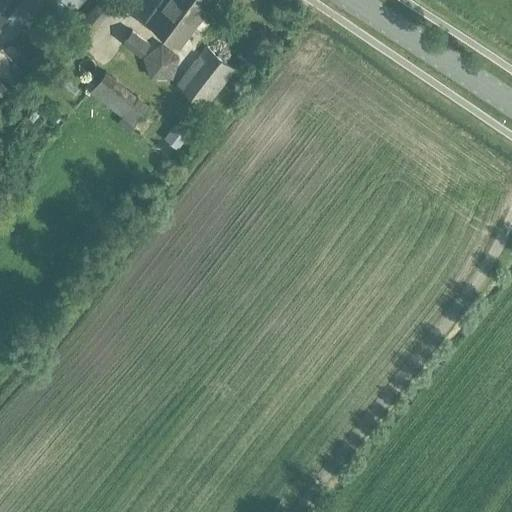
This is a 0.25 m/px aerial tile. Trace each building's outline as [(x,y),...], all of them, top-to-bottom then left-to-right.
[(90,38),(121,0),(99,0),(77,27),(90,38)] [(180,48),(216,0),(161,0),(145,21),(180,48)] [(141,55),(150,43),(134,30),(124,42),(141,55)] [(150,76),(168,76),(175,58),(159,46),(144,58),(150,76)] [(205,107),(235,69),(206,46),(176,84),(205,107)] [(106,72),(90,91),(122,117),(118,121),(117,122),(119,123),(127,130),(128,130),(128,131),(129,131),(131,129),(143,114),(150,105),(138,96),(113,76),(107,72),(106,71),(106,72)] [(0,151),(3,154),(22,138),(0,112),(0,151)] [(176,148),(189,133),(176,122),(164,138),(176,148)]
